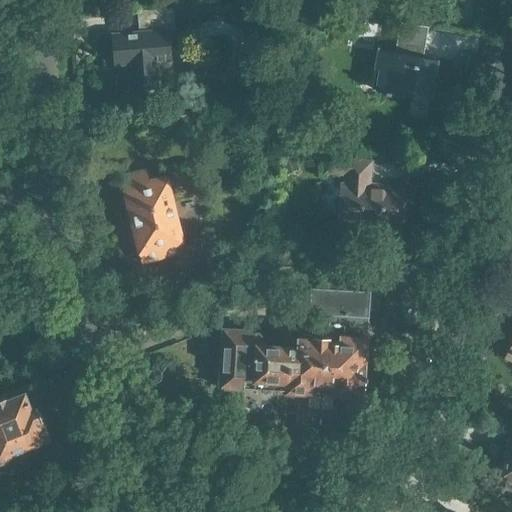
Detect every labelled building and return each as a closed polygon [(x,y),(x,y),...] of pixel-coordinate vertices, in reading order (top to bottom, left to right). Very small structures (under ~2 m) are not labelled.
[(437,0),(410,0),(407,20),(434,25),(437,0)] [(173,8),(138,11),(139,34),(112,36),(112,37),(115,37),(117,61),(114,62),(114,64),(129,62),(131,90),(133,90),(133,87),(156,85),(157,88),(159,88),(156,60),(170,59),(170,58),(168,58),(166,33),(175,32),(173,8)] [(379,50),(376,68),(380,68),(376,90),(386,92),(385,94),(390,95),(390,93),(410,96),(412,96),(413,92),(431,96),(432,96),(438,60),(423,58),(414,56),(415,48),(424,50),(428,27),(419,26),(400,22),(396,45),(395,53),(379,50)] [(326,161),(326,163),(327,164),(327,162),(342,163),(341,175),(347,175),(346,187),(342,187),(340,227),(402,230),(403,218),(406,215),(406,205),(404,202),(404,190),(378,188),(378,190),(370,190),(371,162),(370,162),(370,163),(326,161)] [(146,169),(122,175),(125,188),(127,194),(125,197),(127,204),(130,206),(136,232),(135,236),(136,241),(139,243),(143,260),(184,250),(171,199),(208,190),(203,170),(166,179),(166,178),(149,182),(146,169)] [(307,248),(307,236),(282,236),(282,247),(307,248)] [(316,279),(317,268),(278,266),(277,277),(316,279)] [(353,395),(357,395),(357,387),(365,388),(366,380),(367,380),(368,375),(366,375),(369,337),(358,336),(360,317),(370,318),(372,292),(311,288),(309,313),(329,315),(329,318),(321,318),(320,327),(329,328),(328,339),(313,338),(310,334),(302,334),(299,337),(298,348),(264,346),(265,338),(259,332),(223,329),(221,370),(217,373),(216,381),(220,385),(220,388),(255,390),(255,389),(291,391),(295,395),(302,395),(307,392),(311,392),(311,384),(333,386),(333,394),(337,394),(341,397),(348,398),(353,395)] [(29,449),(29,448),(50,440),(37,408),(31,410),(25,393),(0,402),(0,463),(8,460),(11,456),(29,449)] [(507,442),(500,486),(511,488),(511,433),(509,433),(507,442)]
